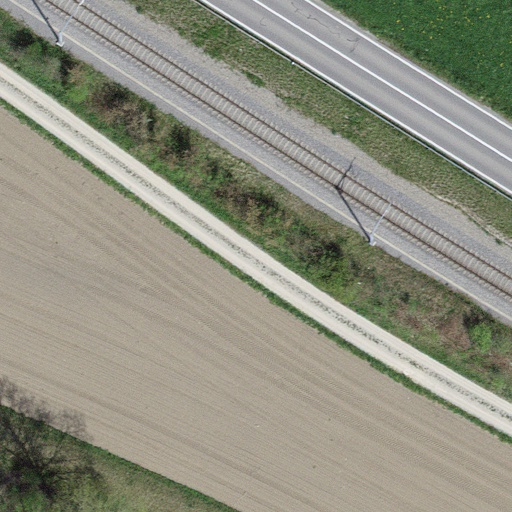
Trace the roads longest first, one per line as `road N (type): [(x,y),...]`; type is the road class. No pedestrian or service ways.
road 1 (track): [(0,83),(222,245),(511,415)]
road 2 (secondary): [(511,148),(273,0)]
